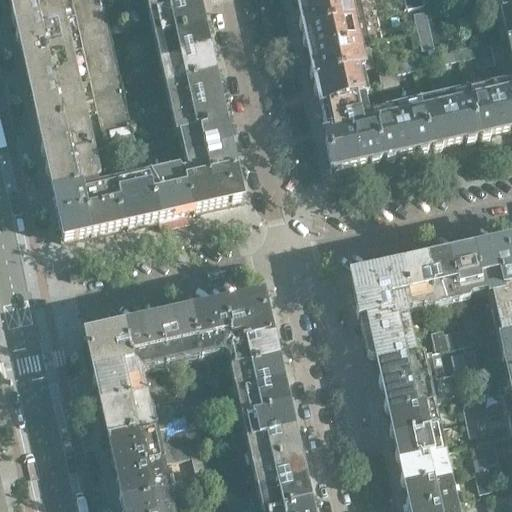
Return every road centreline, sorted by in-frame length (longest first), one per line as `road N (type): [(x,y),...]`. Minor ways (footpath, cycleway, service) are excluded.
road 1 (residential): [(12,319),(282,260)]
road 2 (residential): [(227,0),(282,260)]
road 3 (residential): [(337,511),(282,260)]
road 4 (residential): [(282,260),(511,207)]
road 5 (tertiary): [(12,319),(56,511)]
